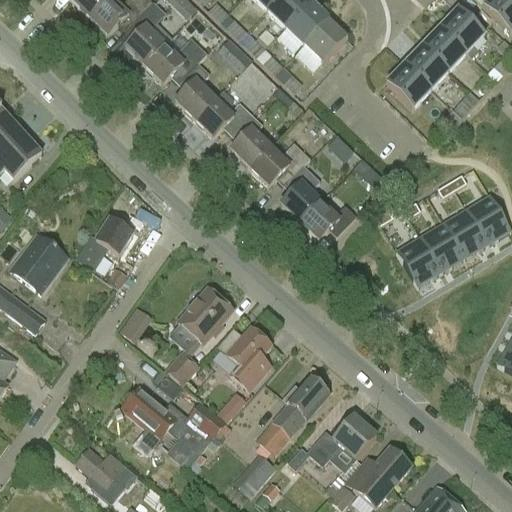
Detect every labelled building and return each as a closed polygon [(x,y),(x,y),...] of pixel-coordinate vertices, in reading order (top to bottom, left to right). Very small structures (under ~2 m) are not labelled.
[(73,0),(68,5),(88,24),(109,2),(106,0),(73,0)] [(130,0),(119,12),(109,2),(88,24),(106,42),(118,30),(126,38),(154,10),(143,0),(130,0)] [(175,0),(160,0),(184,22),(191,14),(175,0)] [(210,3),(206,0),(190,0),(202,11),(210,3)] [(283,0),(247,0),(266,18),(283,0)] [(309,10),(298,0),(283,0),(266,18),(284,36),(309,10)] [(511,33),(511,1),(510,0),(496,0),(483,14),(508,38),(511,33)] [(224,34),(233,25),(216,8),(207,18),(224,34)] [(126,38),(132,45),(124,53),(143,72),(164,51),(149,36),(165,20),(154,10),(126,38)] [(309,10),(284,36),(303,53),(327,27),(309,10)] [(439,36),(464,60),(482,42),(457,17),(439,36)] [(233,25),(224,34),(241,50),(250,41),(233,25)] [(327,27),(303,53),(321,71),(346,45),(327,27)] [(464,60),(439,36),(421,54),(447,79),(464,60)] [(250,41),(241,50),(257,66),(266,56),(250,41)] [(175,61),(164,51),(143,72),(162,91),(170,82),(177,90),(206,60),(190,45),(175,61)] [(421,54),(404,73),(429,97),(447,79),(421,54)] [(266,56),(257,66),(274,82),(283,73),(266,56)] [(177,90),(185,97),(174,109),(193,127),(214,105),(199,91),(209,81),(201,73),(206,68),(202,64),(206,60),(177,90)] [(511,67),(504,60),(485,80),(494,89),(511,70),(511,67)] [(429,97),(404,73),(386,91),(411,115),(429,97)] [(289,79),(281,89),(292,100),(301,90),(289,79)] [(485,80),(468,99),(477,108),(494,89),(485,80)] [(214,105),(193,127),(212,146),(223,134),(230,141),(250,121),(239,110),(229,120),(225,116),(232,110),(232,106),(223,97),(214,105)] [(477,108),(468,99),(457,110),(466,118),(477,108)] [(0,141),(15,128),(1,113),(0,113),(0,141)] [(439,128),(448,136),(460,124),(451,116),(439,128)] [(230,141),(238,148),(230,156),(248,175),(269,153),(255,139),(262,132),(250,121),(230,141)] [(15,128),(0,141),(0,168),(28,143),(15,128)] [(346,168),(357,158),(340,140),(330,150),(346,168)] [(0,168),(0,179),(4,176),(14,187),(44,160),(28,143),(0,168)] [(269,153),(248,175),(268,193),(276,185),(283,193),(303,172),(302,172),(309,165),(293,149),(279,163),(269,153)] [(283,193),(290,200),(279,211),(298,230),(319,208),(309,198),(319,188),(314,184),(303,172),(283,193)] [(374,190),(379,184),(375,179),(370,187),(374,190)] [(448,189),(453,197),(465,190),(460,182),(448,189)] [(382,196),(387,190),(382,186),(378,193),(382,196)] [(437,196),(441,204),(453,197),(448,189),(437,196)] [(485,196),(461,210),(482,245),(506,231),(485,196)] [(334,223),(319,208),(298,230),(317,248),(328,237),(336,244),(355,224),(344,213),(334,223)] [(419,217),(414,209),(402,217),(407,225),(419,217)] [(461,210),(438,223),(459,259),(482,245),(461,210)] [(374,224),(379,232),(391,224),(387,216),(374,224)] [(438,223),(415,237),(436,273),(459,259),(438,223)] [(109,225),(97,246),(90,241),(75,265),(93,277),(108,255),(119,262),(132,240),(109,225)] [(391,251),(412,287),(436,273),(415,237),(391,251)] [(10,276),(41,299),(69,263),(37,239),(10,276)] [(0,292),(0,312),(35,339),(44,326),(0,292)] [(207,295),(177,330),(193,344),(201,351),(231,317),(207,295)] [(136,314),(119,339),(134,350),(152,325),(136,314)] [(232,334),(216,352),(225,360),(224,361),(236,371),(228,381),(248,399),(271,373),(260,363),(270,352),(249,333),(241,342),(232,334)] [(1,387),(14,368),(0,357),(0,401),(7,392),(1,387)] [(199,374),(188,364),(181,358),(164,377),(182,393),(199,374)] [(511,380),(511,358),(503,375),(511,380)] [(282,407),(286,410),(255,447),(274,463),(305,426),(306,426),(327,402),(307,385),(296,396),(294,394),(282,407)] [(122,404),(124,410),(120,415),(147,437),(144,440),(146,442),(141,447),(150,455),(155,449),(156,450),(176,426),(137,394),(134,397),(129,396),(122,404)] [(226,429),(245,408),(235,399),(215,420),(226,429)] [(186,424),(198,435),(173,465),(186,475),(196,463),(219,437),(225,429),(200,408),(186,424)] [(352,422),(333,444),(325,437),(306,459),(300,454),(286,471),(294,477),(308,461),(321,473),(339,452),(355,466),(376,443),(352,422)] [(366,465),(345,490),(366,508),(380,491),(388,498),(410,472),(389,454),(374,472),(366,465)] [(75,465),(78,467),(74,471),(93,488),(89,493),(110,510),(134,481),(108,460),(102,467),(87,455),(83,460),(81,458),(75,465)] [(258,460),(232,490),(249,505),(275,475),(258,460)] [(329,507),(335,511),(344,511),(354,501),(342,491),(329,507)] [(457,511),(436,494),(420,511),(457,511)]
